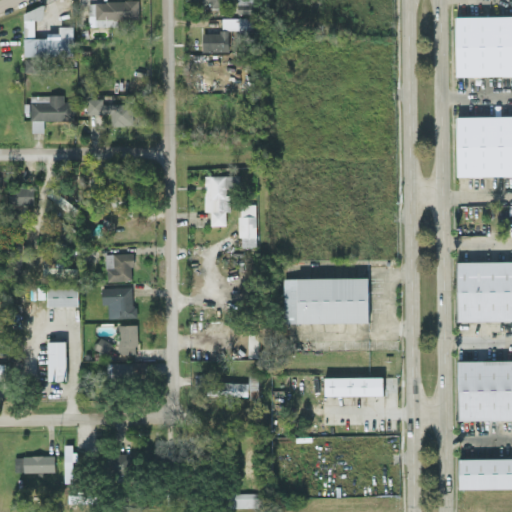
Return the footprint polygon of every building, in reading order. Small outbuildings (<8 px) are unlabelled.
[(117,24),(117,18),(139,18),(138,0),(98,0),(88,0),(88,14),(95,14),(95,25),(117,24)] [(237,0),(238,12),(254,11),(253,0),(237,0)] [(24,55),(74,54),(73,25),(59,25),(60,31),(47,32),(48,36),(35,37),(34,17),(44,16),(44,7),(23,8),(24,55)] [(462,15),(511,14),(511,73),(463,74),(462,15)] [(203,31),(202,49),(229,50),(230,29),(253,30),(254,17),(222,16),(221,32),(203,31)] [(236,65),(252,65),(252,47),(235,47),(236,65)] [(25,70),(41,70),(41,57),(25,57),(25,70)] [(44,120),(74,119),(73,100),(64,100),(63,93),(30,94),(31,131),(44,131),(44,120)] [(87,113),(111,112),(111,124),(134,123),(133,102),(102,103),(102,97),(87,97),(87,113)] [(463,115),(511,114),(511,172),(463,173),(463,115)] [(205,210),(210,210),(211,224),(226,224),(226,210),(229,210),(229,185),(239,185),(239,174),(204,174),(205,210)] [(9,203),(34,203),(34,186),(10,186),(9,203)] [(47,192),(64,206),(68,201),(52,187),(47,192)] [(240,245),(256,244),(256,203),(239,203),(240,245)] [(14,252),(22,252),(22,233),(14,233),(14,252)] [(106,279),(133,279),(132,252),(106,252),(106,279)] [(463,260),(511,259),(511,318),(463,319),(463,260)] [(43,262),(43,274),(77,276),(77,267),(63,266),(63,263),(43,262)] [(284,322),(369,321),(368,276),(283,277),(284,322)] [(101,286),(102,302),(108,302),(108,317),(134,316),(133,285),(101,286)] [(78,287),(48,286),(48,304),(78,305),(78,287)] [(118,323),(119,352),(138,352),(137,323),(118,323)] [(95,348),(107,353),(112,341),(99,336),(95,348)] [(48,340),(48,379),(67,379),(66,340),(48,340)] [(463,359),(511,358),(511,418),(464,419),(463,359)] [(109,378),(132,377),(131,361),(108,362),(109,378)] [(0,378),(8,378),(7,363),(0,362),(0,378)] [(206,374),(195,373),(195,383),(206,383),(206,374)] [(258,373),(249,373),(249,395),(257,395),(258,373)] [(383,375),(325,376),(325,394),(384,394),(383,375)] [(248,381),(207,380),(207,394),(247,395),(248,381)] [(64,443),(65,481),(74,481),(74,459),(75,459),(75,443),(64,443)] [(131,452),(106,453),(107,473),(132,473),(131,452)] [(55,454),(14,455),(14,471),(55,470),(55,454)] [(465,457),(511,456),(511,486),(465,487),(465,457)] [(262,491),(230,492),(231,506),(262,506),(262,491)]
